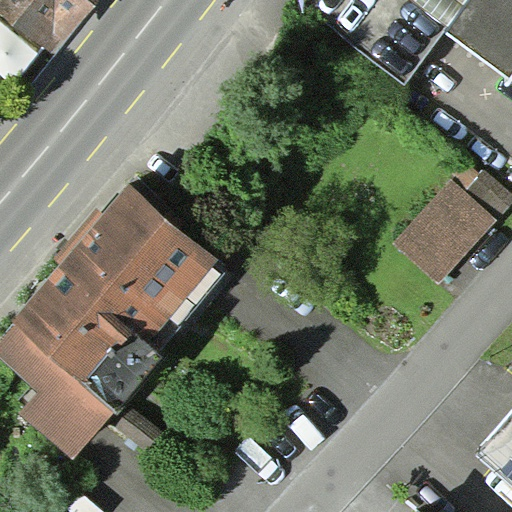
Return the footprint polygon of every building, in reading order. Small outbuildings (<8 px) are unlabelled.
[(84,0),(13,0),(59,34),(84,0)] [(511,0),(473,0),(449,33),(511,79),(511,0)] [(217,244),(135,175),(23,307),(30,313),(6,341),(50,378),(30,402),(78,442),(120,392),(91,367),(149,299),(161,309),(217,244)] [(497,218),(449,177),(392,243),(440,284),(497,218)] [(165,433),(128,407),(114,427),(151,454),(165,433)] [(511,419),(499,434),(511,445),(511,419)] [(420,511),(440,511),(429,502),(420,511)]
